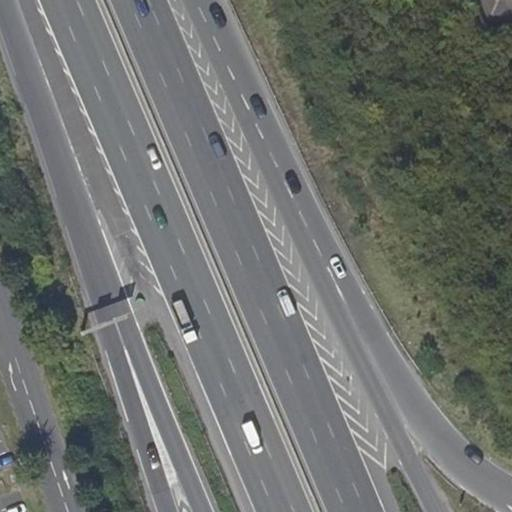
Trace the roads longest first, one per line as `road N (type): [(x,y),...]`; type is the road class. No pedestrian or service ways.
road 1 (motorway): [(67,0),(284,511)]
road 2 (motorway): [(357,511),(141,0)]
road 3 (motorway): [(2,0),(107,302)]
road 4 (motorway): [(511,502),(462,471),(436,442),(325,272)]
road 5 (motorway): [(325,272),(200,0)]
road 6 (motorway): [(430,511),(325,272)]
road 7 (motorway): [(107,302),(201,511)]
road 8 (secondary): [(107,302),(168,511)]
